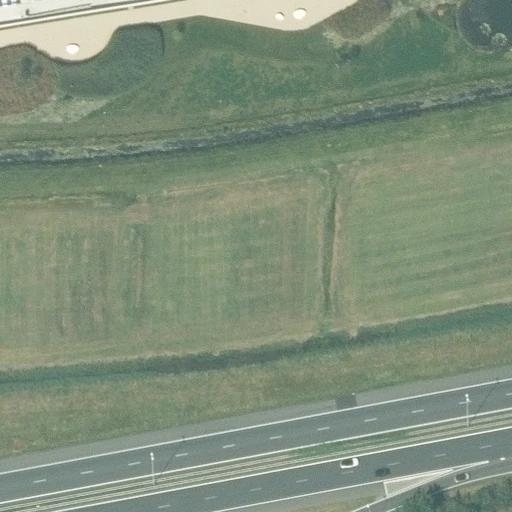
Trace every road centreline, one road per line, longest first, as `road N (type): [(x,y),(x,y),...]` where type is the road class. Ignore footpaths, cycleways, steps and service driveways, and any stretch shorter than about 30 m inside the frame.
road 1 (motorway): [(511,394),(0,489)]
road 2 (secondary): [(0,266),(157,253),(511,194)]
road 3 (secondary): [(511,163),(150,224),(0,230)]
road 4 (motorway): [(128,511),(486,445)]
road 5 (motorway): [(366,511),(486,445)]
